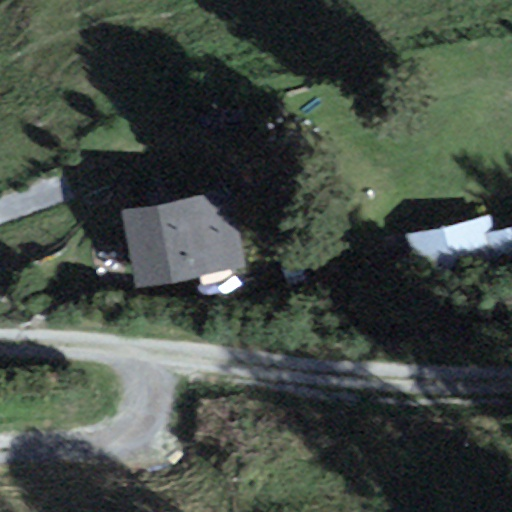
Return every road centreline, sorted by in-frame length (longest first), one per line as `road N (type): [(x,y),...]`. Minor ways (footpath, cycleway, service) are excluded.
road 1 (track): [(0,341),(301,368),(511,375)]
road 2 (track): [(154,350),(150,383),(116,435),(0,445)]
